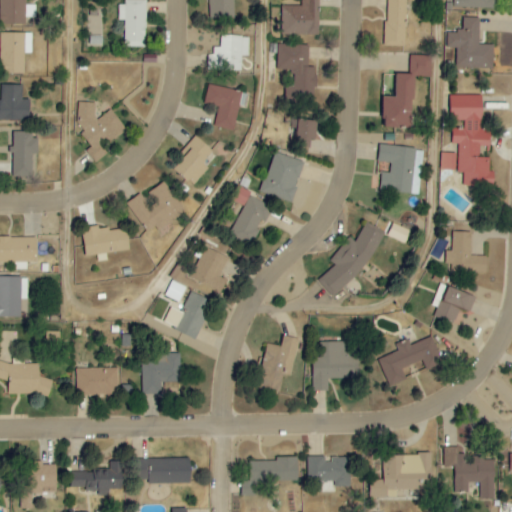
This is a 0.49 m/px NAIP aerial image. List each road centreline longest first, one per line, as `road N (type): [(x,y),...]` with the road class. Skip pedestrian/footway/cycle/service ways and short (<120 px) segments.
road 1 (residential): [(0,433),(396,427),(459,395),(511,343)]
road 2 (residential): [(229,432),(229,385),(249,317),(339,214),(358,161),(360,0)]
road 3 (residential): [(185,0),(183,93),(170,130),(130,176),(50,206),(0,206)]
road 4 (residential): [(491,368),(511,390),(510,431),(470,386)]
